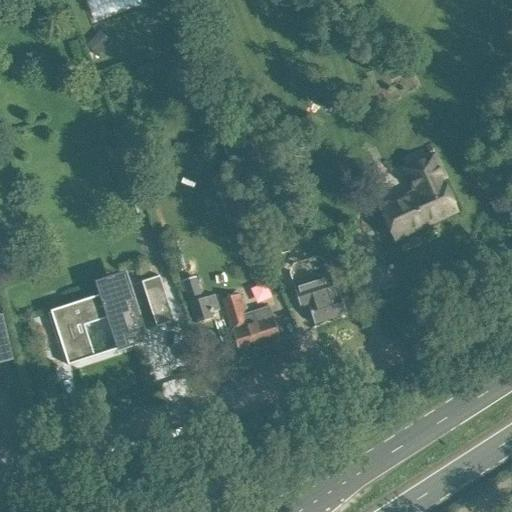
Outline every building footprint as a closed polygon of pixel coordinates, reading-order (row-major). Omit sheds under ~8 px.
[(87,44),(98,55),(111,41),(100,31),(87,44)] [(231,132),(248,179),(266,172),(248,125),(231,132)] [(405,169),(416,191),(380,208),(394,239),(457,210),(432,156),(405,169)] [(114,162),(129,206),(141,202),(126,158),(114,162)] [(225,207),(242,200),(237,189),(233,178),(216,185),(221,196),(225,207)] [(270,236),(275,252),(286,249),(280,233),(270,236)] [(346,314),(339,290),(335,291),(329,273),(293,285),(301,308),(309,305),(315,324),(346,314)] [(159,276),(142,282),(157,327),(173,321),(176,329),(177,329),(160,275),(158,276),(159,276)] [(197,277),(184,280),(190,302),(196,323),(213,318),(211,313),(220,310),(215,295),(204,298),(197,277)] [(69,365),(95,357),(85,325),(110,317),(120,348),(146,340),(129,285),(51,311),(69,365)] [(222,300),(239,352),(280,338),(270,307),(245,315),(238,295),(222,300)] [(11,341),(0,343),(0,365),(16,363),(11,341)]
